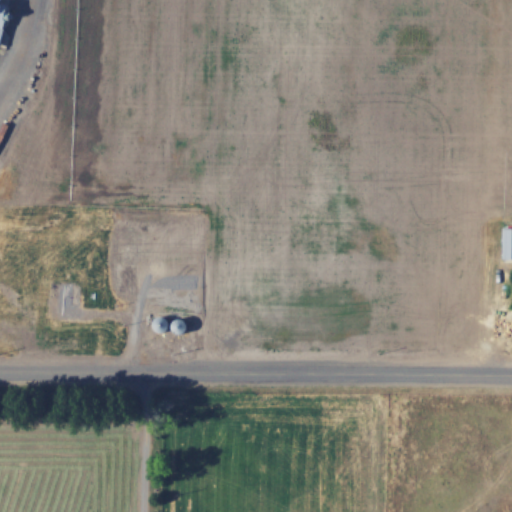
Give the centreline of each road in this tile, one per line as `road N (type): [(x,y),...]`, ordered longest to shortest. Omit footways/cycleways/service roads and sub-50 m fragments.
road 1 (residential): [(511,375),(0,375)]
road 2 (residential): [(0,115),(37,59),(46,0)]
